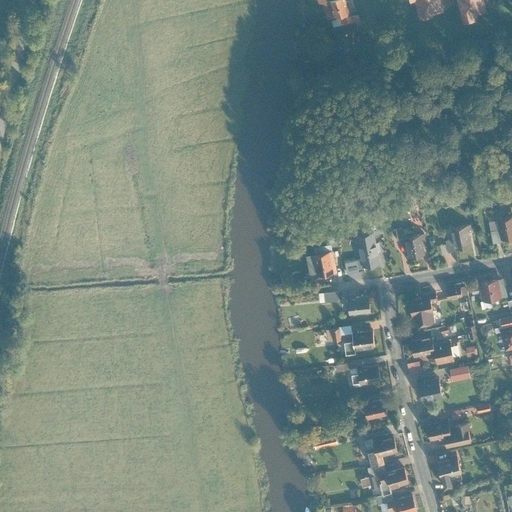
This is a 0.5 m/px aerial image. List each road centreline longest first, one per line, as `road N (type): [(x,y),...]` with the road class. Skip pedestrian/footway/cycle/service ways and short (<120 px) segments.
road 1 (residential): [(386,283),(411,432),(435,511)]
road 2 (residential): [(511,27),(397,55),(383,48),(362,0)]
road 3 (unclassified): [(0,138),(32,0)]
road 4 (residential): [(511,261),(386,283)]
